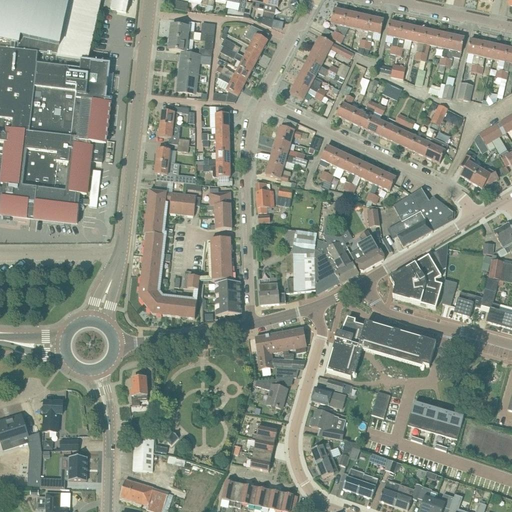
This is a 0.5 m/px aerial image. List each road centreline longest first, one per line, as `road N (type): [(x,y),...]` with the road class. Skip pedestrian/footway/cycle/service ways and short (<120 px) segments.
road 1 (tertiary): [(121,255),(151,0)]
road 2 (residential): [(474,217),(444,184),(263,99)]
road 3 (residential): [(252,325),(248,140),(263,99)]
road 4 (residential): [(308,490),(294,440),(322,335),(313,308)]
road 5 (residential): [(511,30),(371,0)]
road 6 (tertiary): [(108,511),(110,457),(97,370)]
road 7 (tertiary): [(115,345),(252,325)]
road 8 (tertiary): [(360,284),(474,217)]
road 9 (unclassified): [(0,252),(121,255)]
